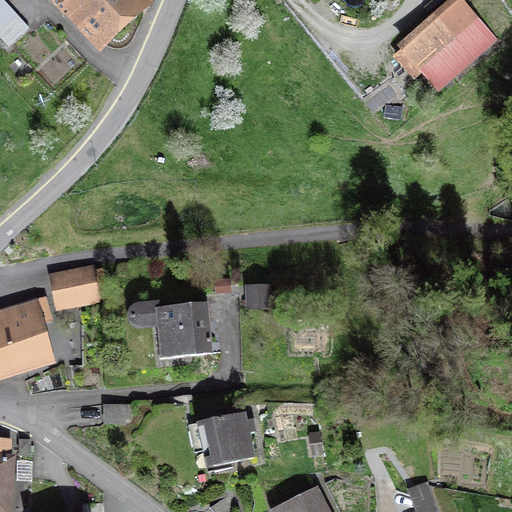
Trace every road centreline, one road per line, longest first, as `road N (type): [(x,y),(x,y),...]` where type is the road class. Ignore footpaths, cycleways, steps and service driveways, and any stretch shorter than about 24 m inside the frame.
road 1 (track): [(0,281),(408,215),(511,215)]
road 2 (residential): [(174,0),(116,120),(0,238)]
road 3 (residential): [(19,411),(234,391)]
road 4 (residential): [(19,411),(147,511)]
